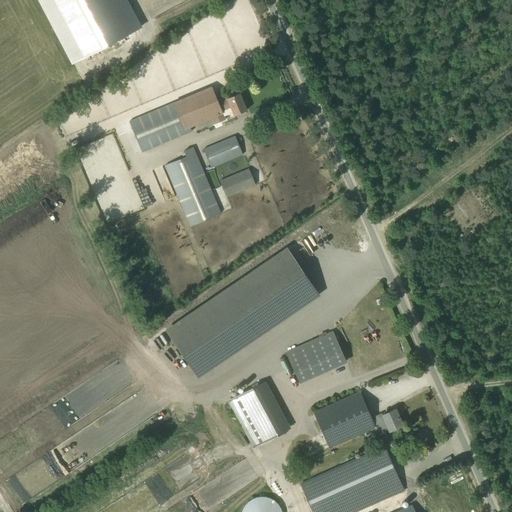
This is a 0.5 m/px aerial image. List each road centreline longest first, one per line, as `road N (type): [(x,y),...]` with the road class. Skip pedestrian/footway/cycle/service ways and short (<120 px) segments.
road 1 (unclassified): [(494,511),(268,0)]
road 2 (track): [(511,126),(372,234)]
